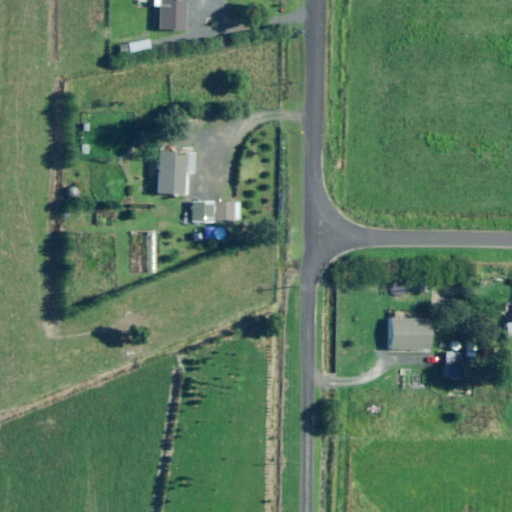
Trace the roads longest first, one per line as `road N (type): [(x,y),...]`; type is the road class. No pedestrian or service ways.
road 1 (residential): [(305,511),(309,236)]
road 2 (residential): [(309,236),(314,0)]
road 3 (unclassified): [(309,236),(511,238)]
